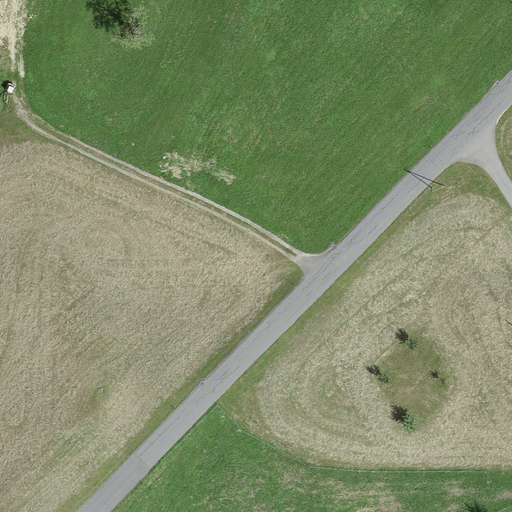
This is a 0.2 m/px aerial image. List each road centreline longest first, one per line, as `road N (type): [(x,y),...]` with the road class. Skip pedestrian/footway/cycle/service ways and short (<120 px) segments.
road 1 (tertiary): [(93,511),(511,89)]
road 2 (track): [(12,0),(6,85),(15,114),(34,132),(326,273)]
